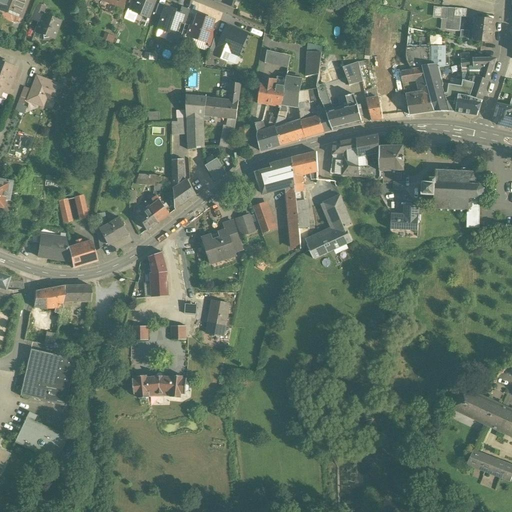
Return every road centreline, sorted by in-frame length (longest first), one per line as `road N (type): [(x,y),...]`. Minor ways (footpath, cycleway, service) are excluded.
road 1 (secondary): [(478,134),(399,126),(276,154),(133,255)]
road 2 (residential): [(508,0),(504,59),(478,134)]
